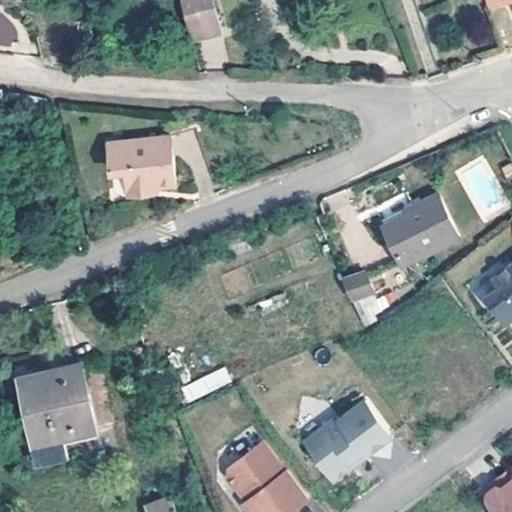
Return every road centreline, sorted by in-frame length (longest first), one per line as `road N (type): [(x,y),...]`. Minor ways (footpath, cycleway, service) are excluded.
road 1 (residential): [(0,297),(353,158),(451,107)]
road 2 (residential): [(0,80),(451,107)]
road 3 (residential): [(367,511),(511,404)]
